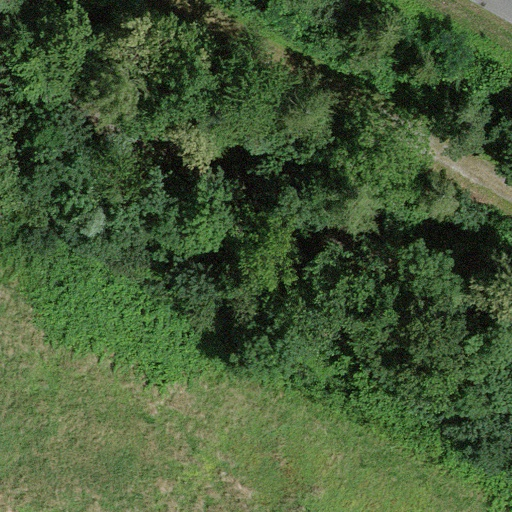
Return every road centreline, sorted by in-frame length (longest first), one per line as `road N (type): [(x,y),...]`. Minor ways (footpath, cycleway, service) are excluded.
road 1 (track): [(0,57),(511,319)]
road 2 (track): [(511,172),(185,0)]
